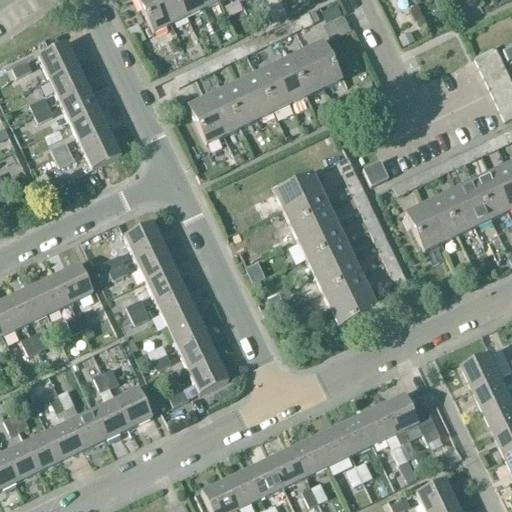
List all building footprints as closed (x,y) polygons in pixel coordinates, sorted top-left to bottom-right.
[(155,0),(134,0),(152,37),(169,29),(155,0)] [(175,0),(155,0),(169,29),(186,21),(175,0)] [(203,13),(196,0),(175,0),(186,21),(203,13)] [(216,0),(196,0),(203,13),(219,6),(216,0)] [(277,0),(262,0),(269,12),(281,6),(277,0)] [(297,23),(301,33),(312,28),(307,18),(297,23)] [(274,34),(278,44),(289,39),(285,29),(274,34)] [(267,49),(278,44),(274,34),(262,40),(267,49)] [(240,50),(245,60),(257,54),(252,45),(240,50)] [(321,46),(304,54),(322,94),(340,86),(321,46)] [(37,61),(48,84),(77,70),(66,47),(37,61)] [(234,65),(245,60),(240,50),(229,56),(234,65)] [(511,50),(503,55),(507,64),(511,62),(511,50)] [(494,51),(472,61),(478,72),(499,62),(494,51)] [(287,62),(306,102),(322,94),(304,54),(287,62)] [(207,66),(212,75),(223,70),(218,60),(207,66)] [(287,62),(270,70),(289,110),(306,102),(287,62)] [(478,72),(483,83),(504,73),(499,62),(478,72)] [(196,71),(200,81),(212,75),(207,66),(196,71)] [(11,74),(16,83),(30,76),(26,67),(11,74)] [(87,93),(77,70),(48,84),(58,106),(87,93)] [(254,78),(272,118),(289,110),(270,70),(254,78)] [(483,83),(483,85),(488,94),(510,84),(504,73),(483,83)] [(173,82),(178,92),(189,86),(184,76),(173,82)] [(254,78),(237,86),(256,126),(272,118),(254,78)] [(511,95),(511,88),(510,84),(488,94),(493,105),(511,95)] [(237,86),(229,90),(221,94),(239,133),(256,126),(237,86)] [(369,86),(350,95),(356,107),(375,98),(369,86)] [(98,115),(87,93),(58,106),(69,129),(98,115)] [(221,94),(204,102),(223,141),(239,133),(221,94)] [(511,108),(511,95),(493,105),(498,116),(511,108)] [(204,102),(187,111),(205,150),(223,141),(204,102)] [(33,119),(47,112),(43,103),(29,110),(33,119)] [(511,122),(511,108),(498,116),(503,127),(511,122)] [(52,122),(47,112),(33,119),(38,129),(52,122)] [(109,138),(98,115),(69,129),(80,152),(109,138)] [(497,154),(508,148),(503,137),(492,143),(497,154)] [(80,152),(91,175),(120,161),(109,138),(80,152)] [(497,154),(492,143),(481,148),(486,159),(497,154)] [(49,153),(54,164),(69,157),(64,147),(49,153)] [(475,164),(469,153),(458,159),(464,170),(475,164)] [(69,157),(54,164),(58,173),(73,166),(69,157)] [(458,159),(448,164),(453,175),(464,170),(458,159)] [(337,168),(342,179),(352,174),(347,163),(337,168)] [(362,175),(370,192),(387,183),(379,166),(362,175)] [(431,185),(441,180),(436,169),(425,174),(431,185)] [(511,185),(505,170),(488,178),(507,217),(511,214),(511,185)] [(431,185),(425,174),(414,180),(420,191),(431,185)] [(471,186),(490,225),(507,217),(488,178),(471,186)] [(311,179),(273,197),(281,215),(319,196),(311,179)] [(408,196),(402,185),(392,191),(397,202),(408,196)] [(352,201),(362,196),(358,186),(347,190),(352,201)] [(471,186),(455,194),(473,233),(490,225),(471,186)] [(438,201),(457,241),(473,233),(455,194),(438,201)] [(327,213),(319,196),(281,215),(289,231),(327,213)] [(362,196),(352,201),(358,212),(368,208),(362,196)] [(438,201),(422,209),(440,249),(457,241),(438,201)] [(404,218),(423,257),(440,249),(422,209),(404,218)] [(335,229),(327,213),(289,231),(297,248),(335,229)] [(368,234),(378,229),(373,219),(364,224),(368,234)] [(152,227),(123,241),(134,264),(163,250),(152,227)] [(343,246),(335,229),(297,248),(305,264),(343,246)] [(378,229),(368,234),(374,245),(384,241),(378,229)] [(351,263),(343,246),(305,264),(313,281),(351,263)] [(134,264),(144,286),(173,273),(163,250),(134,264)] [(385,267),(394,262),(389,252),(380,257),(385,267)] [(247,254),(237,259),(244,273),(254,268),(247,254)] [(104,269),(108,276),(122,269),(119,262),(104,269)] [(394,262),(385,267),(390,278),(400,274),(394,262)] [(359,279),(351,263),(313,281),(321,298),(359,279)] [(55,280),(74,320),(82,316),(77,305),(92,298),(78,269),(55,280)] [(113,287),(117,285),(127,280),(122,269),(108,276),(113,287)] [(144,286),(148,294),(155,309),(184,295),(173,273),(144,286)] [(321,298),(329,314),(367,296),(359,279),(321,298)] [(68,309),(73,320),(74,320),(55,280),(32,291),(46,320),(68,309)] [(396,291),(401,301),(411,297),(406,286),(396,291)] [(32,291),(10,302),(24,331),(46,320),(32,291)] [(155,309),(166,331),(195,318),(184,295),(155,309)] [(375,314),(367,296),(329,314),(337,332),(375,314)] [(0,306),(0,339),(1,341),(24,331),(10,302),(0,306)] [(129,321),(144,314),(140,307),(126,314),(129,321)] [(144,314),(129,321),(134,331),(149,324),(144,314)] [(90,333),(83,317),(74,321),(82,336),(90,333)] [(166,331),(174,350),(177,354),(206,340),(195,318),(166,331)] [(74,321),(65,325),(72,341),(82,336),(74,321)] [(90,333),(82,336),(85,345),(94,341),(90,333)] [(29,343),(37,358),(45,354),(38,339),(29,343)] [(177,354),(187,377),(216,363),(206,340),(177,354)] [(28,362),(37,358),(29,343),(20,347),(28,362)] [(138,372),(151,366),(165,359),(161,351),(134,364),(138,372)] [(461,372),(472,395),(501,381),(490,358),(461,372)] [(151,366),(156,376),(170,369),(165,359),(151,366)] [(198,400),(227,386),(216,363),(187,377),(198,400)] [(110,375),(102,379),(109,394),(117,390),(110,375)] [(511,375),(511,376),(501,381),(472,395),(483,417),(511,403),(507,392),(511,389),(511,375)] [(92,384),(98,396),(100,398),(109,394),(102,379),(92,384)] [(105,409),(91,415),(105,444),(128,434),(114,405),(109,394),(100,398),(105,409)] [(137,394),(114,405),(128,434),(151,423),(137,394)] [(168,404),(173,413),(188,406),(183,396),(168,404)] [(65,397),(57,401),(64,416),(73,412),(65,397)] [(411,415),(403,399),(380,410),(394,439),(400,451),(407,466),(415,462),(402,436),(416,429),(425,448),(439,442),(423,409),(411,415)] [(48,405),(56,420),(64,416),(57,401),(48,405)] [(511,430),(511,403),(483,417),(494,440),(511,430)] [(372,450),(394,439),(380,410),(358,421),(372,450)] [(73,412),(64,416),(69,426),(83,455),(105,444),(91,415),(77,422),(73,412)] [(22,418),(12,422),(19,437),(29,432),(22,418)] [(349,461),(372,450),(358,421),(335,432),(349,461)] [(3,427),(10,441),(19,437),(12,422),(3,427)] [(46,437),(60,466),(83,455),(69,426),(46,437)] [(511,458),(511,430),(494,440),(504,462),(511,458)] [(327,472),(349,461),(335,432),(313,443),(327,472)] [(46,437),(24,447),(38,476),(60,466),(46,437)] [(304,482),(327,472),(313,443),(290,453),(304,482)] [(1,458),(15,487),(38,476),(24,447),(1,458)] [(396,471),(407,466),(400,451),(389,456),(396,471)] [(282,493),(304,482),(290,453),(268,464),(282,493)] [(1,458),(0,458),(0,494),(15,487),(1,458)] [(418,463),(410,467),(415,477),(423,473),(418,463)] [(259,504),(282,493),(268,464),(245,475),(259,504)] [(355,473),(362,488),(371,483),(364,469),(355,473)] [(352,493),(362,488),(355,473),(345,478),(352,493)] [(223,485),(235,511),(242,511),(259,504),(245,475),(223,485)] [(444,484),(415,498),(421,511),(443,511),(455,507),(444,484)] [(207,511),(235,511),(223,485),(200,497),(207,511)] [(310,494),(317,509),(326,505),(319,490),(310,494)] [(306,511),(310,511),(317,509),(310,494),(300,499),(306,511)]
